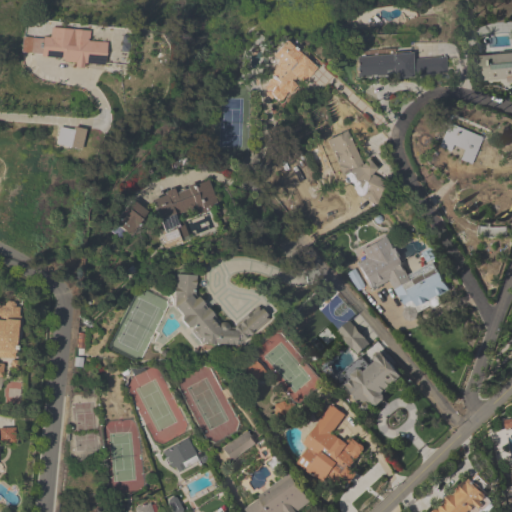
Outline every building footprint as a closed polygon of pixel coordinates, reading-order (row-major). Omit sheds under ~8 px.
[(107,44),(89,43),(90,32),(51,29),(50,40),(24,38),(22,59),(105,66),(107,44)] [(269,56),(279,65),(260,86),(281,106),(316,69),(285,39),(269,56)] [(356,56),(357,78),(392,76),(393,78),(447,75),(446,57),(411,59),(411,52),(356,56)] [(511,54),(475,56),(477,88),(511,86),(511,83),(511,82),(511,54)] [(482,138),(447,124),(438,147),(460,155),(458,160),(471,165),(482,138)] [(361,163),(346,130),(324,140),(326,145),(322,147),(331,166),(340,162),(360,206),(382,195),(372,173),(375,171),(369,159),(361,163)] [(189,242),(182,216),(215,207),(208,182),(151,197),(165,248),(189,242)] [(369,293),(391,283),(402,305),(413,300),(417,308),(448,293),(437,268),(408,282),(387,238),(360,250),(365,261),(356,266),(369,293)] [(234,346),(268,322),(258,308),(229,329),(225,323),(217,323),(194,291),(194,276),(174,275),(172,305),(180,316),(180,319),(199,345),(234,346)] [(0,358),(15,359),(19,305),(0,303),(0,358)] [(371,343),(349,322),(337,334),(358,355),(371,343)] [(342,379),(362,413),(387,398),(384,392),(402,382),(386,354),(342,379)] [(253,372),(246,377),(251,383),(257,378),(253,372)] [(293,404),(277,403),(276,419),(292,421),(293,404)] [(296,467),(326,485),(330,478),(339,484),(343,476),(348,479),(366,447),(350,438),(347,443),(334,435),(346,414),(328,404),(303,445),(307,448),(296,467)] [(221,449),(231,462),(256,444),(246,430),(221,449)] [(199,462),(189,439),(162,451),(172,474),(199,462)] [(297,511),(311,502),(291,474),(242,507),(245,511),(297,511)] [(433,511),(480,511),(491,502),(470,479),(433,511)] [(153,511),(151,503),(135,508),(135,511),(153,511)]
